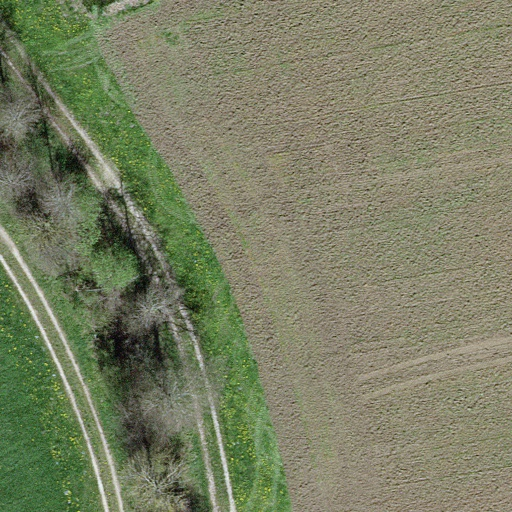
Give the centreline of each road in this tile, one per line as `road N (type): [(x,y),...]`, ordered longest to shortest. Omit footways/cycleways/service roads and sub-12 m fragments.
road 1 (track): [(223,511),(179,332),(147,249),(0,29)]
road 2 (track): [(97,511),(58,375),(0,285)]
